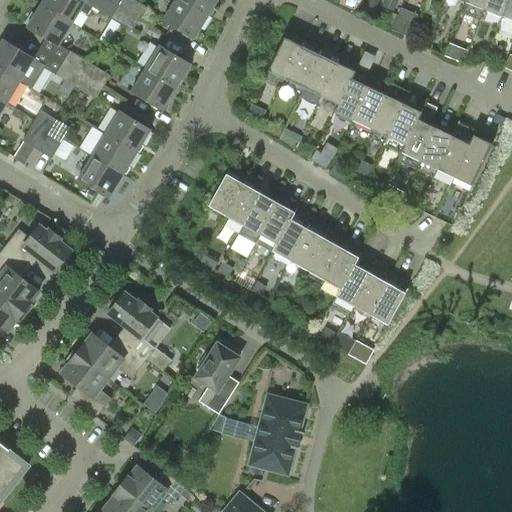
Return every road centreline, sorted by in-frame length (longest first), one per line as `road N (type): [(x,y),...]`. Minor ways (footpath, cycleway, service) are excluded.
road 1 (residential): [(350,375),(118,230)]
road 2 (residential): [(421,240),(194,106)]
road 3 (residential): [(511,113),(297,0)]
road 4 (residential): [(9,389),(118,230)]
road 5 (residential): [(51,511),(88,455),(77,437),(9,389)]
road 6 (residential): [(118,230),(194,106)]
road 7 (residential): [(118,230),(0,160)]
road 8 (residential): [(194,106),(251,0)]
